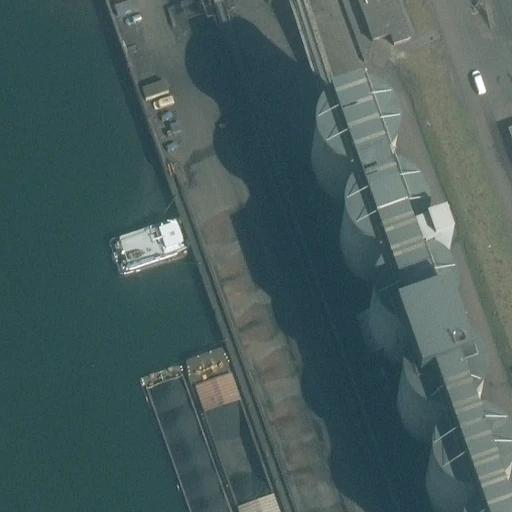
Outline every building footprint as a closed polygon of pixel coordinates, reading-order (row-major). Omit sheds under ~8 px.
[(398,0),(358,0),(376,48),(395,44),(397,53),(415,46),(398,0)] [(337,126),(330,130),(326,134),(323,137),(317,147),(314,162),(316,177),(323,189),(329,195),(338,200),(348,204),(358,204),(370,201),(379,196),(387,189),(393,179),(396,166),(396,155),(392,145),(383,133),(373,126),(361,122),(349,121),(337,126)] [(364,207),(358,211),(351,218),(344,229),(341,243),(344,259),(351,271),(357,277),(366,282),(376,285),(386,286),(398,282),(407,278),(415,271),(421,261),(424,247),(424,237),(420,226),(411,214),(400,207),(388,204),(377,203),(364,207)] [(390,289),(383,293),(376,300),(370,310),(367,325),(369,340),(376,352),(382,358),(391,363),(401,367),(412,367),(424,364),(432,359),(440,352),(446,342),(449,329),(449,318),(445,308),(436,296),(426,289),(414,285),(402,285),(390,289)] [(417,370),(410,374),(403,381),(397,391),(394,406),(396,421),(403,433),(409,439),(418,444),(428,447),(438,448),(450,445),(459,440),(467,433),(473,423),(476,409),(476,399),(472,388),(463,376),(453,370),(441,366),(429,365),(417,370)] [(443,449),(436,453),(429,460),(423,471),(420,485),(422,501),(428,511),(493,511),(499,503),(502,489),(502,479),(498,468),(490,456),(479,449),(467,446),(455,445),(443,449)]
